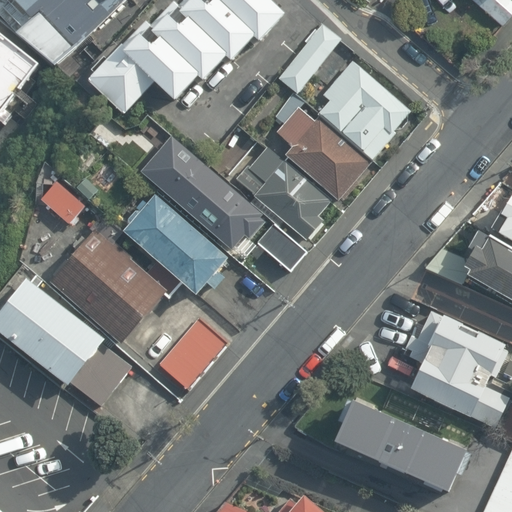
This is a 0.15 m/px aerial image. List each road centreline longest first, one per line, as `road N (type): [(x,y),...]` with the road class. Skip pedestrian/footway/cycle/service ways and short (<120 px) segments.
road 1 (residential): [(169,511),(485,143)]
road 2 (residential): [(485,143),(321,0)]
